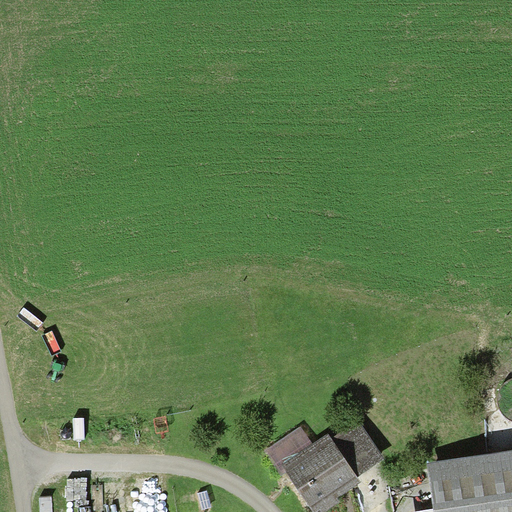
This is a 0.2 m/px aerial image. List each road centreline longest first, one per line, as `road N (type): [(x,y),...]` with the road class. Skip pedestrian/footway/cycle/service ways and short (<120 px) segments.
road 1 (track): [(17,465),(161,465),(212,476),(260,511)]
road 2 (unclassified): [(0,354),(25,511)]
